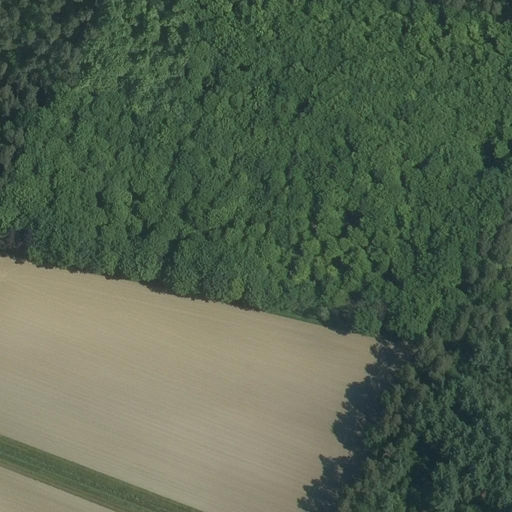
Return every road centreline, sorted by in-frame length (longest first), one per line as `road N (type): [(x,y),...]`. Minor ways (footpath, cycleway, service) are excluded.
road 1 (track): [(419,357),(0,259)]
road 2 (track): [(0,220),(106,0)]
road 3 (track): [(511,186),(419,357)]
road 4 (track): [(511,36),(340,0)]
